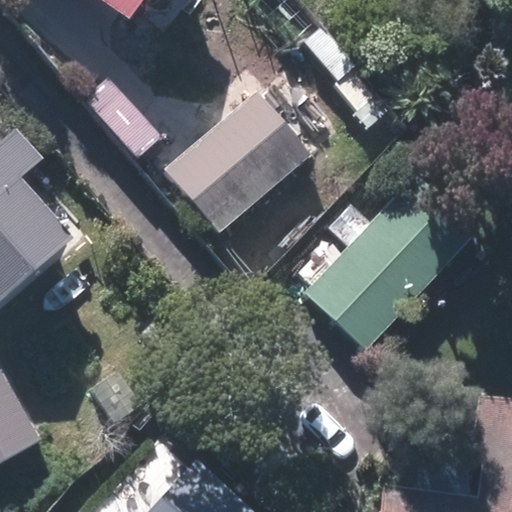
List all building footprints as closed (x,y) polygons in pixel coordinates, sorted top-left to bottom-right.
[(54,0),(103,40),(136,0),(54,0)] [(156,183),(206,244),(297,168),(247,108),(156,183)] [(296,307),(355,361),(470,236),(411,182),(296,307)] [(0,195),(0,303),(53,260),(0,195)] [(0,396),(0,467),(29,452),(0,396)] [(511,511),(511,417),(468,412),(460,475),(466,476),(461,510),(371,498),(369,511),(511,511)] [(225,511),(187,475),(150,511),(225,511)]
